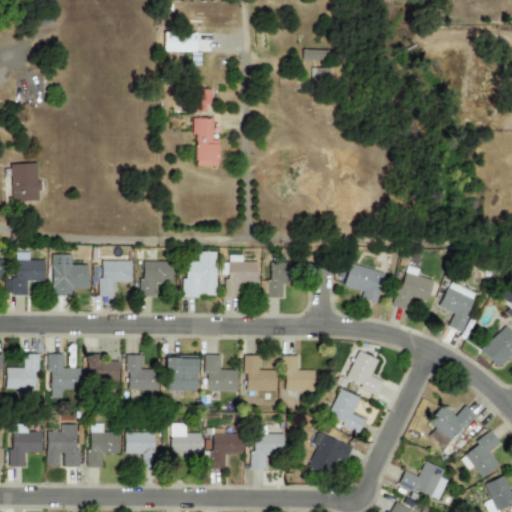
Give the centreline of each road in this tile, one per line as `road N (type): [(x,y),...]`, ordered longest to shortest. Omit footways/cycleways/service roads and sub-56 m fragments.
road 1 (residential): [(511,242),(14,240),(0,231),(7,56)]
road 2 (residential): [(0,324),(318,324),(390,334),(448,359),(511,415)]
road 3 (residential): [(0,496),(356,498),(428,351)]
